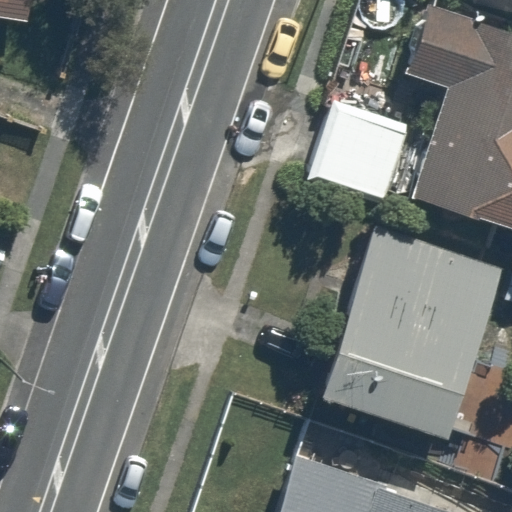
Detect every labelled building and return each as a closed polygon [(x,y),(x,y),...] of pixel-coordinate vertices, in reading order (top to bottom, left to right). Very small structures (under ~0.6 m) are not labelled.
[(0,0),(0,9),(39,14),(40,0),(0,0)] [(511,22),(440,0),(426,0),(404,74),(437,84),(406,183),(511,215),(511,22)] [(403,120),(332,100),(304,201),(374,221),(403,120)] [(502,272),(369,231),(318,395),(451,437),(502,272)] [(511,511),(511,507),(292,438),(268,511),(511,511)]
